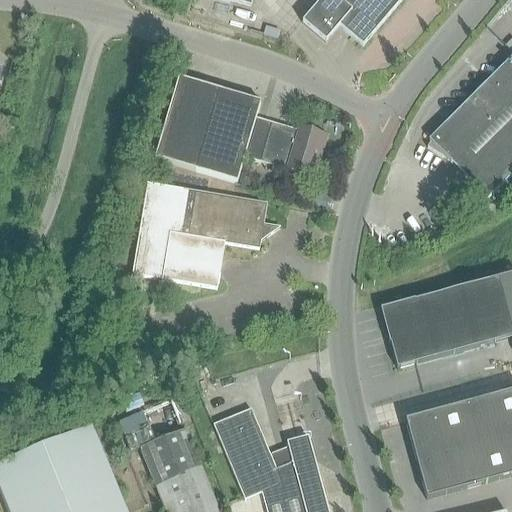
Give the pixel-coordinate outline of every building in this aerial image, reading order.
[(213,0),(249,10),(252,0),(213,0)] [(324,45),(332,35),(338,28),(361,48),(402,0),(321,0),(300,25),(324,45)] [(265,28),(262,37),(276,41),(279,32),(265,28)] [(486,201),(511,174),(511,57),(427,142),(486,201)] [(272,168),(280,139),(283,129),(255,120),(259,104),(177,80),(153,161),(236,185),(243,160),(259,165),(259,164),(272,168)] [(294,143),(280,139),(272,168),(309,179),(313,163),(318,164),(326,138),(298,129),(294,143)] [(278,229),(262,227),(266,206),(146,185),(131,276),(216,291),(223,245),(258,251),(259,243),(278,229)] [(310,195),(307,206),(330,213),(333,202),(310,195)] [(386,339),(395,372),(511,339),(511,338),(496,280),(413,303),(413,302),(378,312),(386,340),(386,339)] [(511,393),(404,423),(426,501),(511,477),(511,393)] [(138,394),(120,401),(125,415),(143,408),(138,394)] [(287,450),(269,457),(250,411),(212,427),(243,502),(260,495),(265,511),(326,511),(307,438),(285,444),(287,450)] [(124,511),(118,495),(91,430),(0,466),(0,498),(5,511),(124,511)] [(139,450),(154,487),(163,511),(217,511),(185,432),(139,450)]
